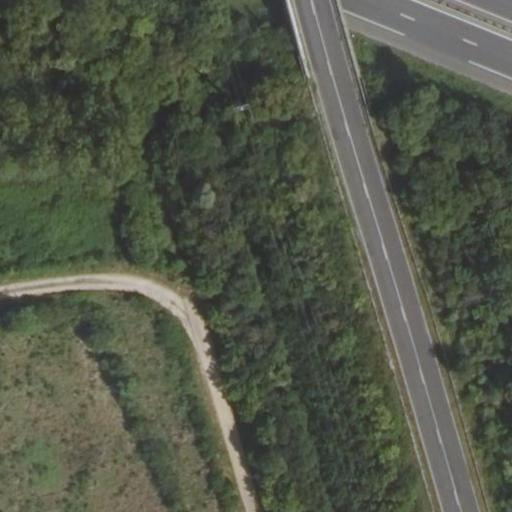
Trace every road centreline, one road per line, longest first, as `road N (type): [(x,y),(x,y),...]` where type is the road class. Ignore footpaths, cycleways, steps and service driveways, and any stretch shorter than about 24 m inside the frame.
road 1 (tertiary): [(460,511),(311,0)]
road 2 (track): [(0,299),(118,282),(181,306),(243,511)]
road 3 (motorway): [(363,0),(511,60)]
